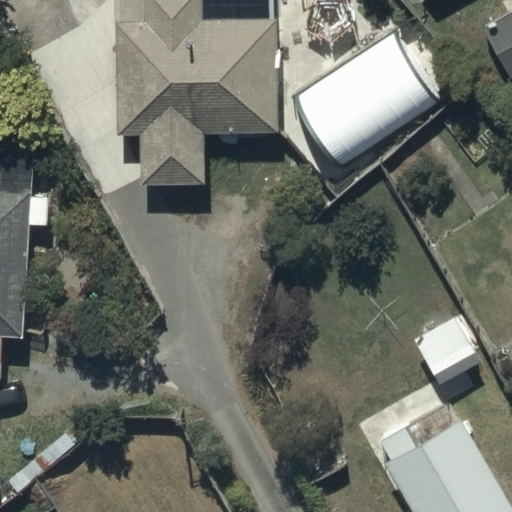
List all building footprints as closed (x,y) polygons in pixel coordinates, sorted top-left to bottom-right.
[(116,0),(116,123),(141,123),(141,173),(206,173),(206,120),(271,120),(271,6),(204,5),(204,0),(116,0)] [(511,5),(482,21),(509,72),(511,70),(511,5)] [(0,368),(1,368),(3,325),(26,326),(30,179),(3,179),(4,143),(0,143),(0,368)] [(238,243),(217,319),(248,328),(269,252),(238,243)] [(452,307),(413,329),(440,379),(480,357),(452,307)] [(511,511),(511,494),(463,402),(378,448),(412,511),(511,511)]
